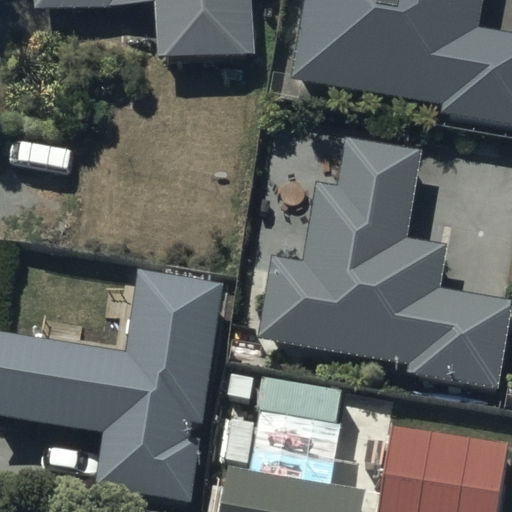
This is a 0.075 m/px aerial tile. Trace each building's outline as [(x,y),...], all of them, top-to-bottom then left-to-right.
[(33,0),(34,7),(132,0),(153,0),(158,55),(245,48),(241,0),(33,0)] [(466,0),(313,0),(301,76),(449,100),(447,111),(511,121),(511,50),(459,42),(466,0)] [(403,157),(352,149),(344,198),(316,193),(303,270),(266,264),(255,332),(410,357),(408,366),(486,379),(498,309),(421,297),(428,252),(389,246),(403,157)] [(213,292),(135,279),(121,362),(0,341),(0,417),(101,434),(92,489),(179,503),(188,447),(172,445),(176,421),(191,424),(213,292)] [(259,431),(340,443),(346,405),(265,393),(259,431)] [(251,480),(258,440),(231,435),(224,475),(251,480)] [(501,511),(510,462),(396,443),(384,511),(501,511)] [(353,511),(305,503),(237,491),(233,511),(353,511)]
